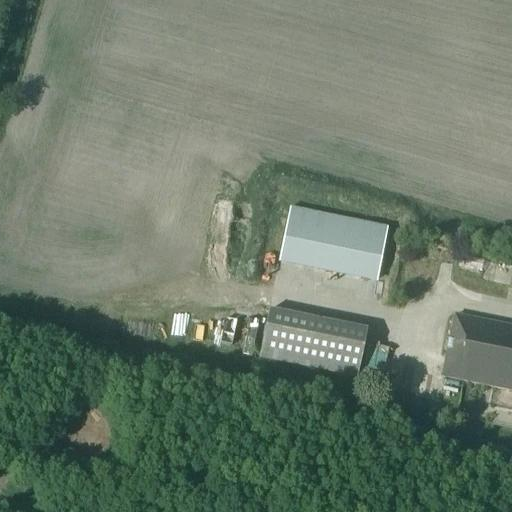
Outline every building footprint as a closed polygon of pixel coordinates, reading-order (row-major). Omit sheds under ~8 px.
[(289,212),(279,269),(379,285),(388,228),(289,212)] [(268,312),(258,361),(356,381),(366,332),(268,312)] [(511,327),(455,316),(443,378),(511,392),(511,327)] [(257,322),(248,320),(241,356),(251,358),(257,322)] [(235,323),(224,321),(220,345),(231,347),(235,323)]
